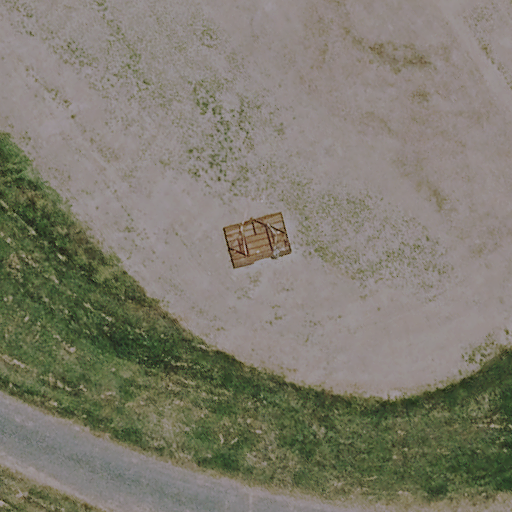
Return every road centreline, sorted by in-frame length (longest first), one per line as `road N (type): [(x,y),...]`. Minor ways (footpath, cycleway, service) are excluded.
road 1 (track): [(0,384),(228,507),(511,488)]
road 2 (track): [(432,0),(511,114)]
